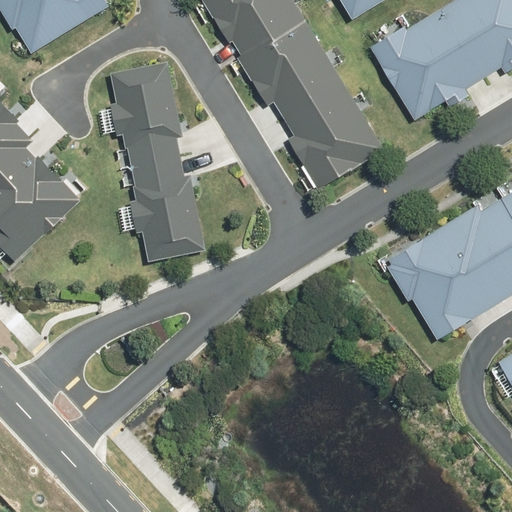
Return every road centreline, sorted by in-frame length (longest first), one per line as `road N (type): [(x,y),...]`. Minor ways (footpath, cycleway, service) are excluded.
road 1 (residential): [(0,395),(153,307),(257,270)]
road 2 (residential): [(257,270),(55,460)]
road 3 (residential): [(303,240),(168,12)]
road 4 (residential): [(303,240),(511,109)]
road 5 (residential): [(168,12),(72,67),(62,80),(78,113)]
road 6 (residential): [(511,324),(486,342),(471,375),(478,414),(511,451)]
